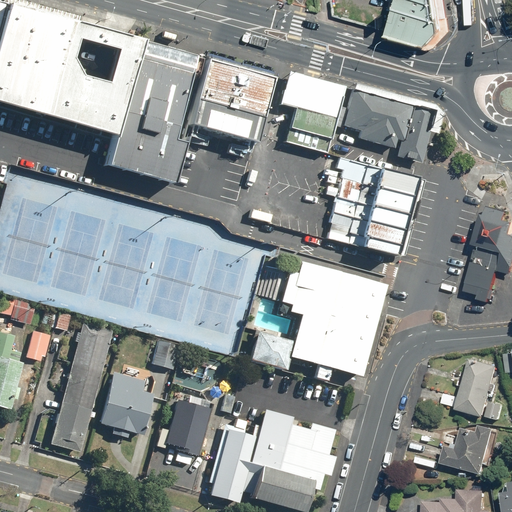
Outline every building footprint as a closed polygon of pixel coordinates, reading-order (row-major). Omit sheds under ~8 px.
[(431,0),(397,0),(396,6),(440,18),(437,2),(431,0)] [(396,6),(389,30),(429,42),(443,29),(440,18),(396,6)] [(0,106),(109,138),(131,53),(0,17),(0,106)] [(163,32),(162,37),(173,40),(175,35),(163,32)] [(191,70),(131,53),(109,138),(102,164),(172,183),(183,142),(172,139),(191,70)] [(271,80),(207,61),(189,125),(253,143),(271,80)] [(281,143),(323,154),(342,87),(286,72),(276,104),(291,108),(281,143)] [(429,110),(351,90),(340,127),(356,132),(354,139),(394,150),(392,157),(414,163),(429,110)] [(324,238),(387,256),(410,176),(335,158),(332,170),(338,171),(336,178),(326,176),(321,197),(332,199),(326,223),(328,224),(324,238)] [(486,216),(484,215),(463,291),(478,295),(477,300),(489,303),(498,271),(511,275),(511,272),(511,221),(506,219),(508,212),(489,207),(486,216)] [(287,356),(353,375),(378,284),(298,261),(294,273),(286,271),(278,302),(288,305),(286,312),(298,315),(291,341),(287,356)] [(33,304),(0,295),(0,314),(8,316),(7,320),(28,325),(33,304)] [(68,313),(57,310),(52,328),(63,331),(68,313)] [(108,331),(80,323),(77,333),(47,444),(75,452),(108,331)] [(47,335),(30,330),(22,358),(37,362),(39,356),(41,356),(47,335)] [(291,341),(255,331),(247,360),(284,370),(287,356),(291,341)] [(10,336),(0,333),(0,409),(6,411),(22,354),(6,350),(10,336)] [(173,351),(154,345),(147,369),(166,374),(173,351)] [(497,366),(469,358),(455,409),(498,420),(502,405),(488,402),(497,366)] [(141,381),(109,372),(95,424),(138,436),(150,395),(138,391),(141,381)] [(206,409),(172,400),(160,443),(169,446),(168,450),(193,456),(206,409)] [(248,494),(247,498),(299,511),(303,511),(310,488),(316,490),(332,430),(308,423),(306,430),(287,424),(289,417),(261,409),(256,426),(250,424),(248,434),(239,432),(240,429),(220,424),(201,493),(235,502),(238,491),(248,494)] [(479,432),(462,428),(456,449),(446,446),(441,463),(482,474),(495,429),(481,425),(479,432)] [(418,443),(416,449),(437,455),(439,449),(418,443)] [(419,463),(417,468),(438,475),(440,470),(419,463)] [(445,466),(444,473),(465,477),(467,471),(445,466)] [(508,492),(502,493),(504,511),(511,511),(511,482),(506,483),(508,492)] [(484,491),(457,489),(456,498),(440,498),(440,502),(422,501),(421,511),(492,511),(492,510),(483,510),(484,491)]
